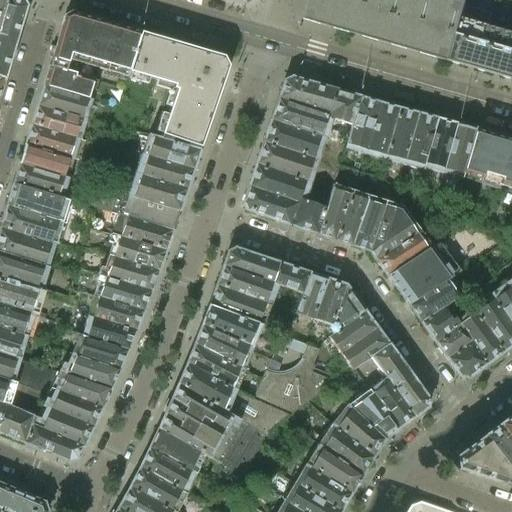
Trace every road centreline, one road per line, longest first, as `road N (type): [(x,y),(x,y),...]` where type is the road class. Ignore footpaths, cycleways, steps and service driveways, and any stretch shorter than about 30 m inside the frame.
road 1 (residential): [(465,415),(351,266),(207,217)]
road 2 (residential): [(94,496),(207,217)]
road 3 (tertiary): [(269,39),(511,110)]
road 4 (residential): [(207,217),(269,39)]
road 5 (residential): [(0,141),(44,0)]
road 6 (tertiary): [(130,0),(269,39)]
